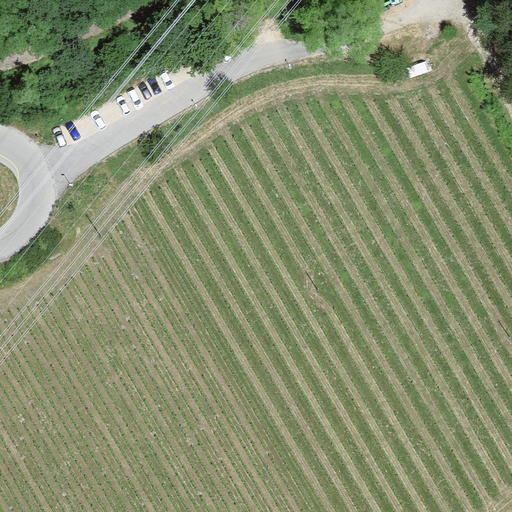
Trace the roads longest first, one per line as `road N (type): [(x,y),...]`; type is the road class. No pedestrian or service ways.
road 1 (track): [(233,65),(257,53),(355,40),(405,24),(430,0)]
road 2 (residential): [(0,141),(22,152),(36,177),(32,216),(0,245)]
road 3 (track): [(511,102),(446,0)]
